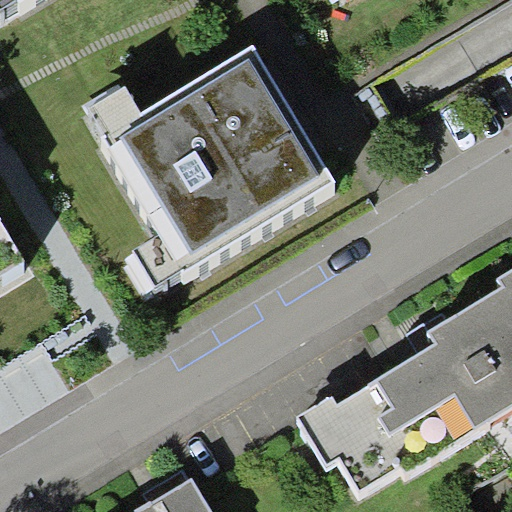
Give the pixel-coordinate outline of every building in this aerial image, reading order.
[(0,0),(0,22),(35,0),(0,0)] [(150,302),(329,191),(245,55),(94,149),(155,247),(126,265),(150,302)] [(0,306),(34,287),(0,230),(0,306)] [(511,279),(424,334),(433,347),(373,384),(302,428),(330,474),(343,466),(367,505),(511,414),(511,279)] [(212,511),(196,483),(144,511),(212,511)]
